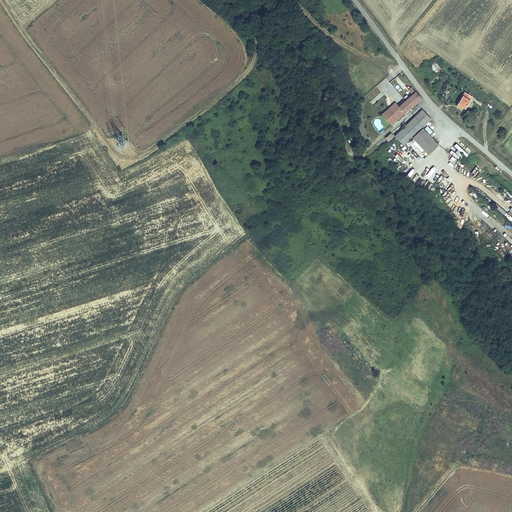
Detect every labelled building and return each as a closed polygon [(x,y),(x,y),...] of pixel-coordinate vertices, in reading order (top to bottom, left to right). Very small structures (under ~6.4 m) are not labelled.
[(435,62),(430,66),(436,74),(441,69),(435,62)] [(397,116),(420,95),(415,89),(412,92),(399,104),(395,101),(382,112),(389,119),(395,114),(397,116)] [(463,91),(455,104),(459,107),(461,105),(464,106),(471,96),(463,91)] [(420,109),(395,136),(403,144),(412,135),(429,117),(420,109)] [(391,122),(397,116),(395,114),(389,119),(391,122)] [(439,142),(422,127),(413,137),(429,152),(439,142)] [(388,141),(394,135),(391,131),(384,137),(388,141)] [(464,156),(470,150),(460,139),(453,145),(464,156)] [(402,161),(405,159),(398,150),(393,155),(397,160),(399,158),(402,161)] [(473,172),(479,174),(482,167),(476,164),(473,172)] [(473,190),(470,192),(476,198),(478,196),(473,190)] [(493,193),(490,196),(497,202),(499,199),(493,193)]
